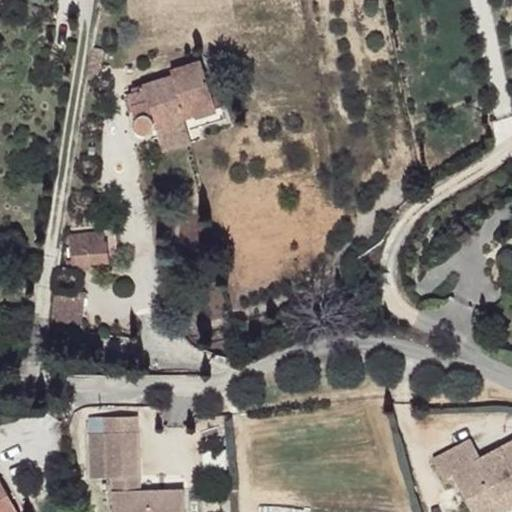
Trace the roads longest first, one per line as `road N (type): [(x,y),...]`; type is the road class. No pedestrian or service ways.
road 1 (unclassified): [(511,384),(390,343),(317,344),(153,388),(32,389)]
road 2 (residential): [(32,389),(93,0)]
road 3 (unknown): [(440,359),(388,307),(382,256),(417,214),(510,153)]
road 4 (unknown): [(176,382),(123,154)]
road 5 (unknown): [(510,153),(477,0)]
road 6 (unknown): [(259,360),(284,424),(295,511)]
